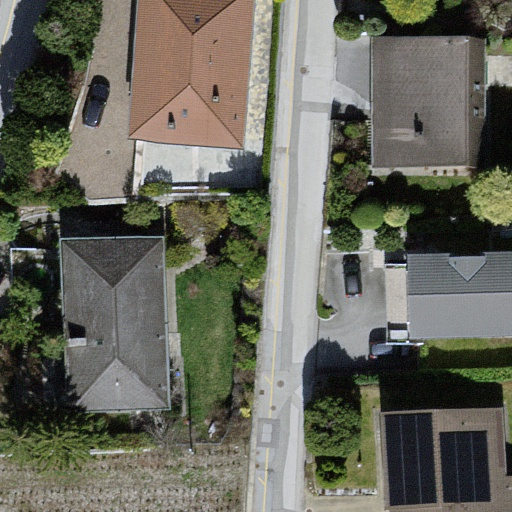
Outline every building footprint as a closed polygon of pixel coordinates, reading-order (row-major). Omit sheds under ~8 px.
[(242,0),(153,0),(147,90),(144,130),(139,201),(253,198),(254,137),(236,136),(240,96),(235,95),(242,0)] [(377,140),(378,165),(480,165),(481,73),(467,73),(467,45),(393,45),(394,139),(377,140)] [(18,252),(19,318),(81,316),(82,338),(71,338),(75,406),(168,403),(166,355),(161,354),(157,246),(79,250),(18,252)] [(511,262),(398,265),(399,269),(400,331),(416,330),(419,330),(419,331),(511,328),(511,262)] [(397,497),(398,511),(510,511),(509,486),(496,486),(493,419),(435,422),(436,438),(394,441),(397,497)]
